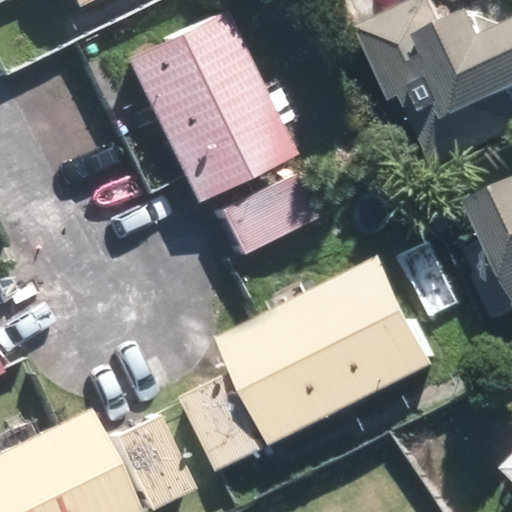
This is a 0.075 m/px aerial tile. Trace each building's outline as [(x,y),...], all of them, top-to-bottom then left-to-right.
[(511,24),(480,10),(448,24),(436,0),(408,0),(365,20),(421,141),(462,121),(476,152),(511,135),(511,24)] [(189,200),(286,151),(286,150),(218,8),(182,25),(119,57),(165,151),(189,200)] [(288,166),(213,205),(236,251),(313,214),(288,166)] [(511,191),(484,204),(495,229),(473,239),(485,269),(482,270),(478,272),(498,319),(511,313),(511,191)] [(280,443),(442,363),(388,254),(226,334),(280,443)] [(232,372),(189,394),(225,467),(269,446),(232,372)] [(0,511),(136,511),(85,407),(0,448),(0,511)] [(152,412),(109,434),(145,507),(188,486),(152,412)]
